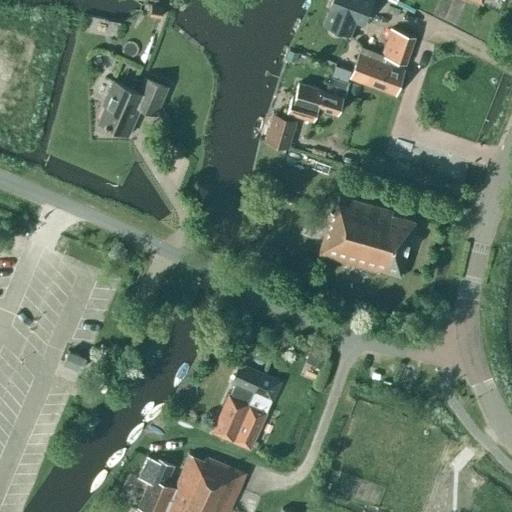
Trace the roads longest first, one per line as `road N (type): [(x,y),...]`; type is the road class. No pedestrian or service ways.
road 1 (unclassified): [(464,340),(425,355),(0,180)]
road 2 (tertiary): [(464,340),(511,149)]
